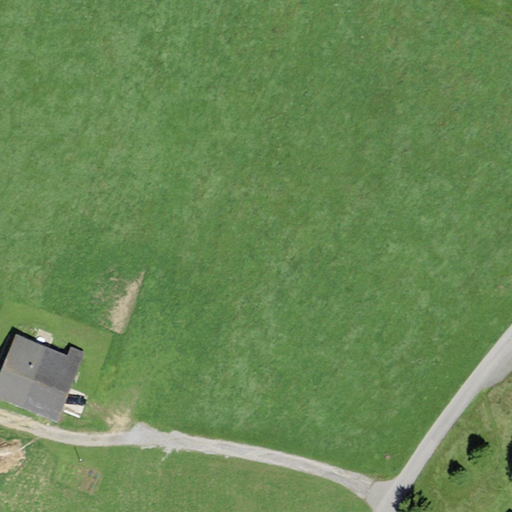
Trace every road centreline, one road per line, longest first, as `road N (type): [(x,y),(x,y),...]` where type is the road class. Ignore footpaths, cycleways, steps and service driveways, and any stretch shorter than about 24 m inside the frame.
road 1 (track): [(392,499),(308,466),(212,446),(159,438),(69,441),(0,419)]
road 2 (unclassified): [(511,339),(386,511)]
